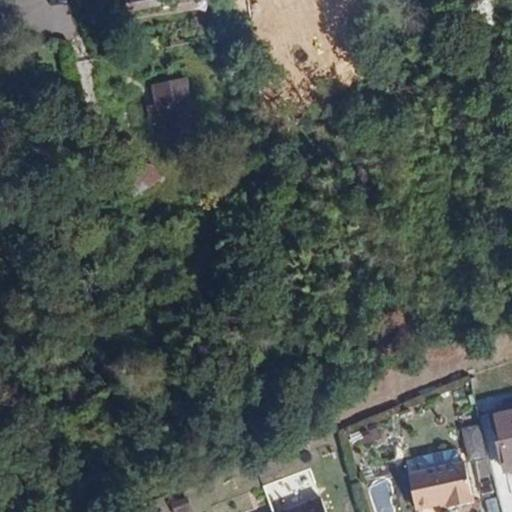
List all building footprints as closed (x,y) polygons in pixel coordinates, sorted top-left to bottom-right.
[(176,0),(78,0),(82,18),(108,14),(110,27),(121,25),(119,13),(177,3),(176,0)] [(196,131),(186,81),(153,88),(156,106),(147,109),(151,122),(160,121),(164,139),(196,131)] [(149,187),(161,179),(145,156),(133,164),(149,187)] [(511,470),(511,407),(491,412),(504,472),(511,470)] [(487,458),(480,425),(463,429),(471,462),(487,458)] [(418,511),(419,511),(444,506),(453,504),(454,510),(477,505),(467,465),(462,466),(460,456),(457,454),(454,452),(420,461),(423,476),(409,479),(418,511)]
